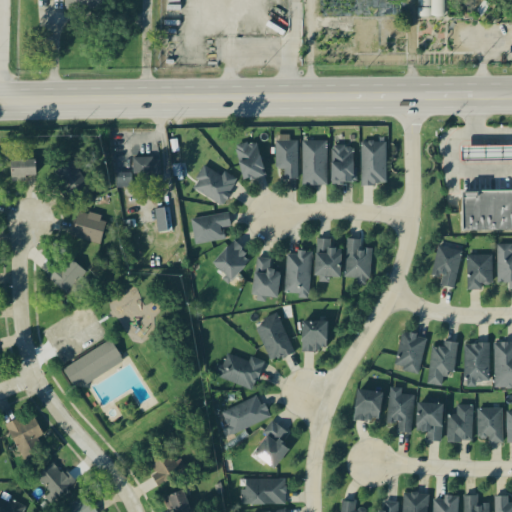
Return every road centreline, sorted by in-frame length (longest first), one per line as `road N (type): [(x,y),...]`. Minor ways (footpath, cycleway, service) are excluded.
road 1 (secondary): [(0,102),(511,97)]
road 2 (residential): [(412,99),(408,249),(394,296),(326,407),(314,511)]
road 3 (residential): [(136,511),(35,377),(21,314),(19,247),(31,223)]
road 4 (residential): [(511,471),(372,463)]
road 5 (residential): [(411,225),(317,214),(273,221)]
road 6 (residential): [(394,296),(432,314),(511,316)]
